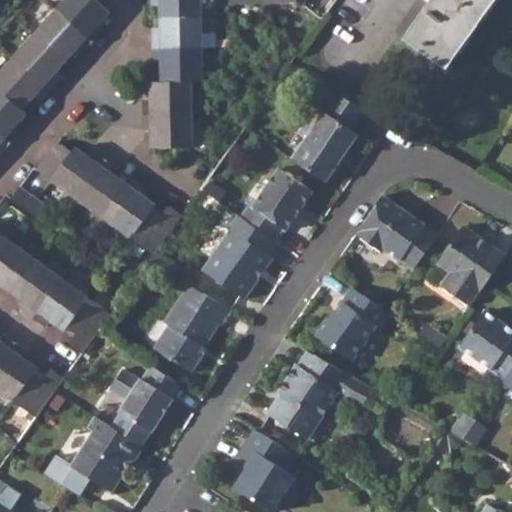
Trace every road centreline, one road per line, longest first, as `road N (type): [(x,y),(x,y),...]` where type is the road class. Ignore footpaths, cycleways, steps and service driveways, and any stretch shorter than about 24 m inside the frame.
road 1 (residential): [(511,209),(438,165),(409,160),(381,167),(151,511)]
road 2 (residential): [(95,57),(136,163),(176,194)]
road 3 (residential): [(95,57),(0,183)]
